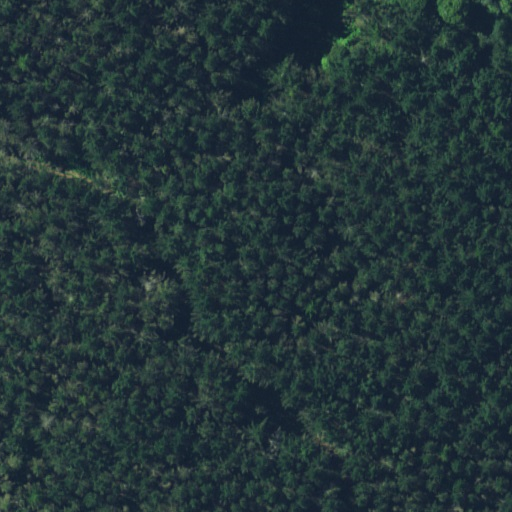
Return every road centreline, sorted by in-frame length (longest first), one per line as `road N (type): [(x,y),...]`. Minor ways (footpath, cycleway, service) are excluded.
road 1 (track): [(314,0),(442,88),(511,175)]
road 2 (track): [(511,316),(408,395),(367,511)]
